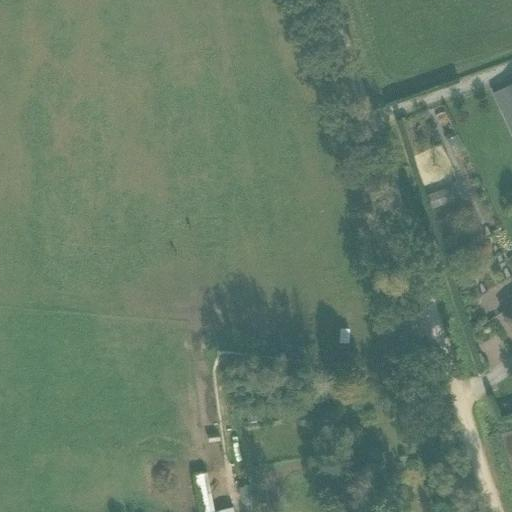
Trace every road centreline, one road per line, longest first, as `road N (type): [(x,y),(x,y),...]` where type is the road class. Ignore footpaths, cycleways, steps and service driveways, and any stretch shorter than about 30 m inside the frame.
road 1 (track): [(433,314),(329,0)]
road 2 (residential): [(492,511),(433,314)]
